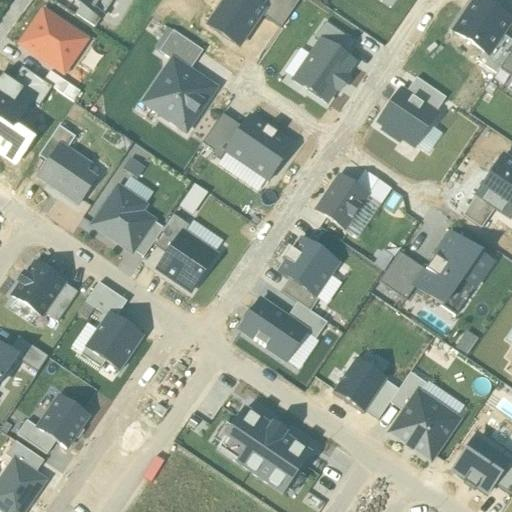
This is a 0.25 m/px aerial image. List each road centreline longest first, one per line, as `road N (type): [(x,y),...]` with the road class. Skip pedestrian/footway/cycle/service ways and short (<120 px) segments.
road 1 (residential): [(200,338),(332,143)]
road 2 (residential): [(177,325),(53,511)]
road 3 (residential): [(107,511),(220,350)]
road 4 (residential): [(369,455),(220,350)]
road 5 (residential): [(177,325),(29,225)]
road 6 (residential): [(332,143),(426,0)]
